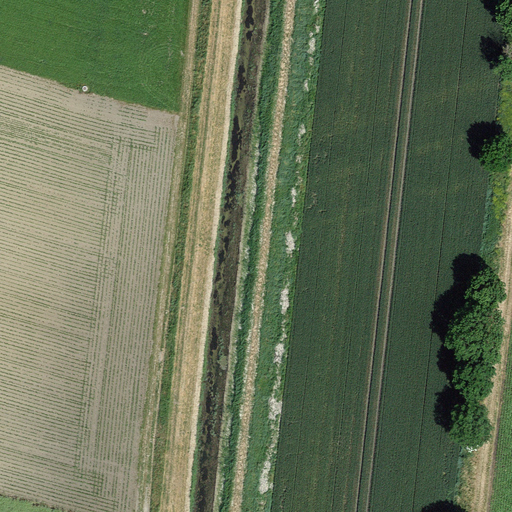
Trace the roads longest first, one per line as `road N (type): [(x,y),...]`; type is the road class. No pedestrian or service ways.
road 1 (track): [(319,0),(262,511)]
road 2 (track): [(482,511),(511,245)]
